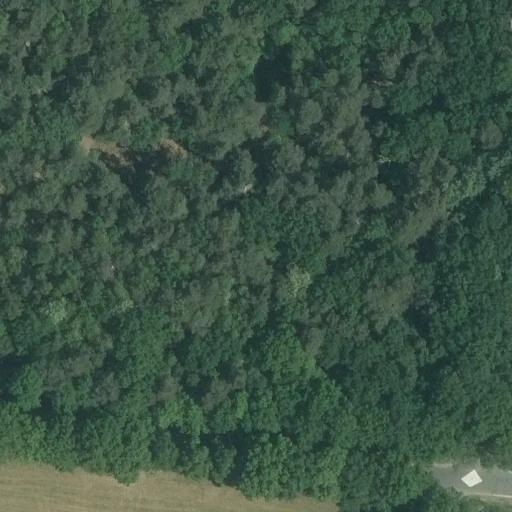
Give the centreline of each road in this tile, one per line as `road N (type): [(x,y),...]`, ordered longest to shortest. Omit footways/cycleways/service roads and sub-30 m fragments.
road 1 (unclassified): [(455,480),(0,423)]
road 2 (unclassified): [(472,482),(481,434),(511,359)]
